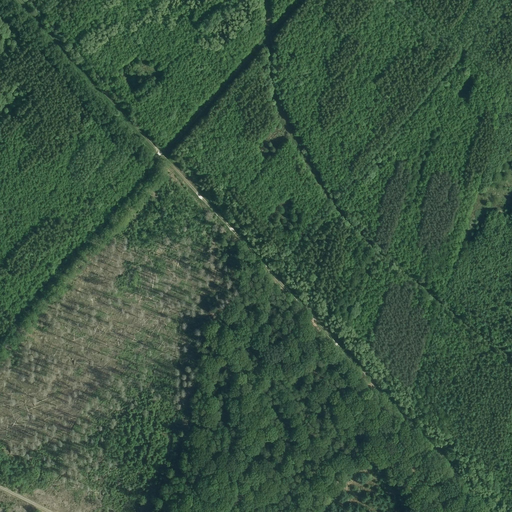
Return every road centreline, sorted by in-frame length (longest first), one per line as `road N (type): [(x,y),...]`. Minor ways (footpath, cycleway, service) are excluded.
road 1 (track): [(491,511),(19,0)]
road 2 (track): [(159,151),(268,29)]
